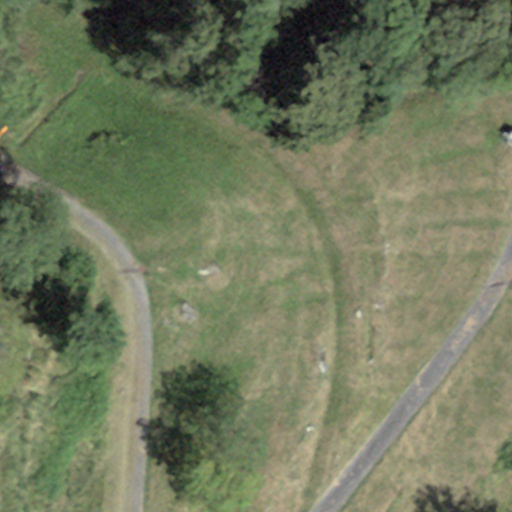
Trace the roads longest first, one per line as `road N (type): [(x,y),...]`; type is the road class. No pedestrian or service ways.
road 1 (track): [(131,511),(141,355),(133,286),(102,237),(0,171)]
road 2 (track): [(511,261),(328,511)]
